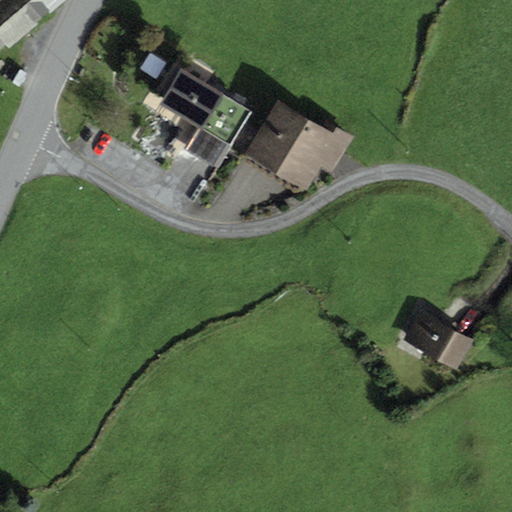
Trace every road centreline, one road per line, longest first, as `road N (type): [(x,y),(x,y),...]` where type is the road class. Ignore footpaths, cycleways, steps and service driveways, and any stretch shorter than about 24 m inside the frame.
road 1 (unclassified): [(511,224),(439,177),(404,172),(348,181),(291,217),(219,231),(156,211),(24,142)]
road 2 (unclassified): [(90,0),(24,142)]
